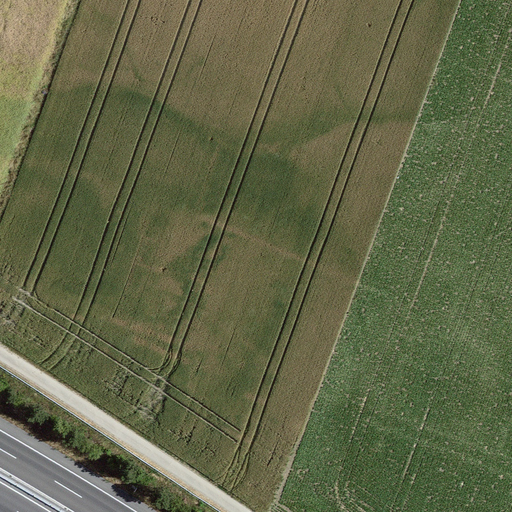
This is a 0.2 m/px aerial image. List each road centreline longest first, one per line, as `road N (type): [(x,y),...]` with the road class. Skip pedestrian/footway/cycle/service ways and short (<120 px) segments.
road 1 (track): [(0,354),(239,511)]
road 2 (motorway): [(105,511),(0,449)]
